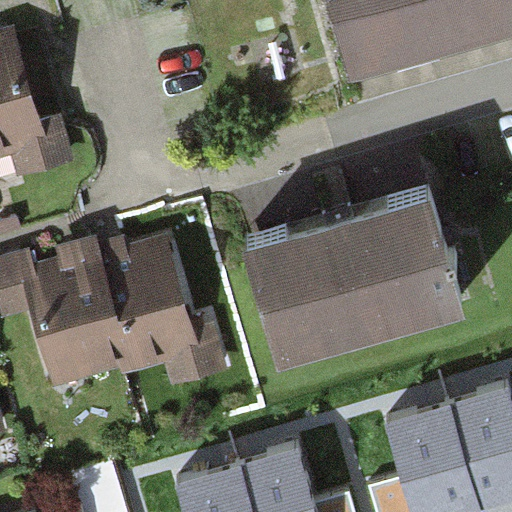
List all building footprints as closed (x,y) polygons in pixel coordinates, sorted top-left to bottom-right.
[(511,0),(331,0),(349,56),(511,6),(511,0)] [(10,30),(0,32),(0,157),(32,149),(34,159),(65,151),(53,108),(33,113),(10,30)] [(237,233),(273,353),(453,299),(417,179),(237,233)] [(26,304),(41,357),(130,333),(107,250),(101,229),(74,236),(77,247),(27,261),(15,264),(26,304)] [(161,235),(107,250),(130,333),(134,346),(165,338),(175,373),(224,360),(211,311),(185,318),(161,235)] [(0,310),(26,304),(15,264),(27,261),(23,244),(0,250),(0,310)] [(511,406),(505,382),(391,416),(406,464),(367,475),(378,511),(508,511),(511,511),(511,406)] [(294,443),(180,476),(191,511),(354,511),(346,483),(309,494),(294,443)] [(30,511),(27,500),(0,508),(0,511),(30,511)]
